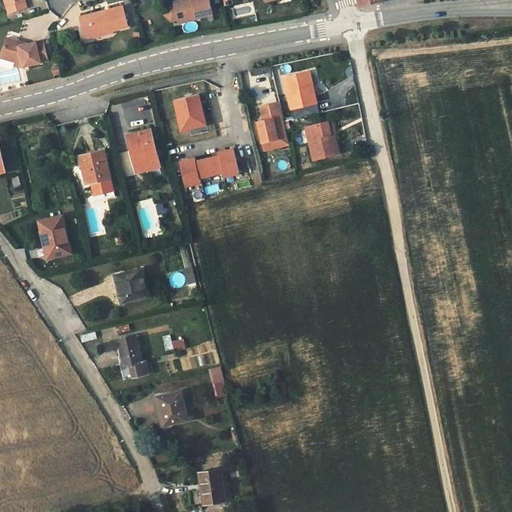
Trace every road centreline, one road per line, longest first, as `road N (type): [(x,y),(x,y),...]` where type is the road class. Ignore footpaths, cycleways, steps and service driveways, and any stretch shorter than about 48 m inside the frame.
road 1 (track): [(382,156),(451,511)]
road 2 (tertiary): [(351,23),(164,59),(0,108)]
road 3 (residential): [(152,485),(96,384),(0,242)]
road 4 (tertiary): [(511,5),(351,23)]
road 5 (unclassified): [(351,23),(382,156)]
